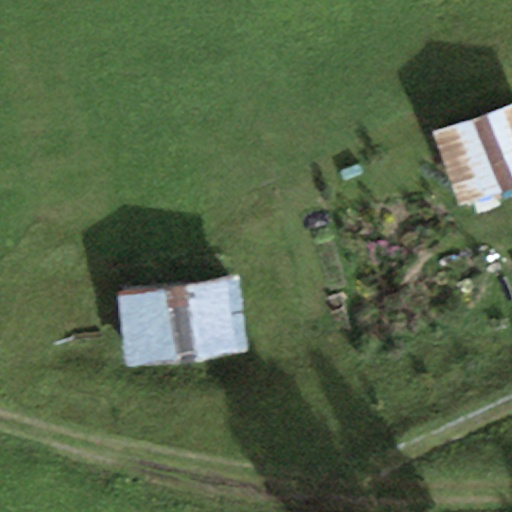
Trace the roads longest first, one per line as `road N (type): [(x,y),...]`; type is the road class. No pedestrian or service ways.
road 1 (track): [(0,417),(165,468),(342,497),(511,493)]
road 2 (track): [(342,497),(511,408)]
